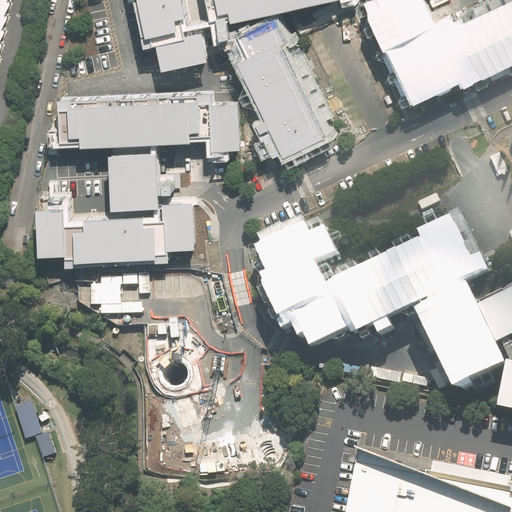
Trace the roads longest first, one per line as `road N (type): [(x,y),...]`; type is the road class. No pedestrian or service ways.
road 1 (residential): [(239,216),(511,88)]
road 2 (residential): [(239,216),(235,276),(261,333),(306,351),(426,361)]
